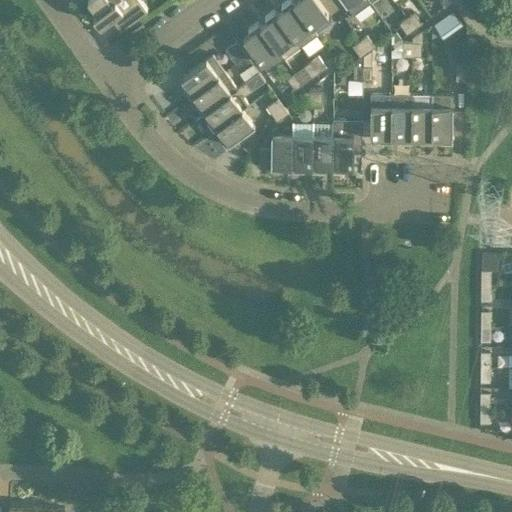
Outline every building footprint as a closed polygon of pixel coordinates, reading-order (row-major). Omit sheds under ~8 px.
[(111,15),(120,27),(147,7),(141,0),(87,0),(96,11),(92,14),(99,24),(111,15)] [(310,26),(292,1),(293,1),(292,0),(286,0),(280,5),(283,8),(276,13),(300,46),(316,34),(310,26)] [(293,0),(293,1),(292,1),(310,26),(328,14),(317,0),(293,0)] [(370,2),(368,0),(342,0),(353,14),(370,2)] [(300,46),(276,13),(274,9),(264,17),(266,20),(260,24),(259,25),(283,58),(300,46)] [(421,22),(413,11),(405,16),(413,28),(421,22)] [(413,28),(405,16),(398,22),(406,33),(413,28)] [(283,58),(259,25),(260,24),(257,21),(247,28),(249,32),(242,37),(266,70),(283,58)] [(393,42),(400,38),(396,31),(392,33),(393,34),(391,35),(391,42),(393,42)] [(374,46),(366,34),(359,40),(367,51),(374,46)] [(235,62),(247,54),(236,39),(224,48),(235,62)] [(359,40),(351,45),(359,57),(362,54),(367,51),(359,40)] [(411,56),(411,42),(402,42),(402,56),(411,56)] [(421,42),(411,42),(411,56),(421,56),(421,42)] [(192,94),(224,71),(211,54),(180,76),(185,84),(182,86),(189,96),(192,94)] [(353,61),(353,78),(362,79),(362,65),(362,54),(359,57),(353,61)] [(250,61),(246,55),(242,58),(246,64),(250,61)] [(326,66),(318,55),(310,60),(318,72),(326,66)] [(310,60),(303,66),(311,77),(318,72),(310,60)] [(362,65),(362,79),(371,79),(372,65),(362,65)] [(465,79),(465,65),(455,65),(455,79),(465,79)] [(224,71),(192,94),(197,100),(194,103),(201,113),(204,110),(236,87),(224,71)] [(258,71),(254,75),(260,83),(265,80),(258,71)] [(336,83),(345,83),(346,71),(336,71),(336,83)] [(302,84),(294,72),(286,78),(294,89),(302,84)] [(236,87),(204,110),(209,117),(206,119),(213,129),(216,127),(241,109),(248,104),(242,96),(250,90),(244,82),(236,87)] [(312,106),(312,92),(309,92),(303,92),(303,106),(312,106)] [(321,92),(312,92),(312,106),(321,106),(321,92)] [(391,93),(370,93),(369,134),(369,136),(378,136),(378,140),(391,141),(391,136),(390,137),(391,93)] [(411,93),(391,93),(390,137),(391,136),(399,137),(399,141),(411,141),(411,137),(411,93)] [(431,93),(411,93),(411,137),(419,137),(419,141),(432,141),(432,137),(431,137),(431,106),(431,93)] [(265,106),(271,114),(282,105),(277,98),(265,106)] [(287,113),(282,105),(271,114),(276,121),(287,113)] [(452,106),(431,106),(431,137),(432,137),(439,137),(439,141),(452,141),(452,106)] [(241,109),(216,127),(221,133),(218,136),(225,146),(254,126),(241,109)] [(332,119),(332,122),(332,170),(344,170),(344,166),(353,166),(353,151),(362,151),(362,134),(362,119),(332,119)] [(292,122),(291,134),(291,169),(303,169),(303,165),(311,166),(311,170),(312,122),(292,122)] [(332,122),(312,122),(311,170),(323,170),(323,166),(331,166),(331,170),(332,170),(332,122)] [(290,169),(291,169),(291,134),(270,134),(270,146),(258,146),(258,165),(270,165),(270,169),(282,169),(283,165),(290,165),(290,169)] [(480,270),(480,286),(490,286),(490,270),(480,270)] [(490,286),(480,286),(480,300),(490,300),(490,286)] [(480,310),(480,327),(490,327),(490,310),(480,310)] [(490,327),(480,327),(480,341),(490,341),(490,327)] [(480,351),(480,366),(490,367),(490,351),(480,351)] [(490,367),(480,366),(480,382),(490,382),(490,367)] [(480,392),(479,407),(489,407),(489,392),(480,392)] [(489,407),(479,407),(479,422),(489,423),(489,407)]
